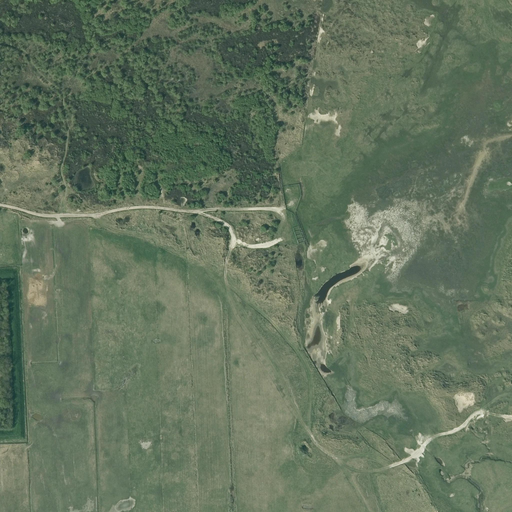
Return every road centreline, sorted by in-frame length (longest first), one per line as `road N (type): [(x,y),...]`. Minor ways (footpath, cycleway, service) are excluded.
road 1 (track): [(230,229),(223,274),(229,297),(312,439),(360,470),(399,463)]
road 2 (track): [(232,236),(242,244),(272,243),(281,213),(193,211),(230,229)]
road 3 (track): [(0,42),(28,56),(61,95),(62,215)]
road 4 (track): [(62,215),(142,206),(193,211)]
road 5 (track): [(399,463),(426,437),(458,428),(476,411),(511,417)]
